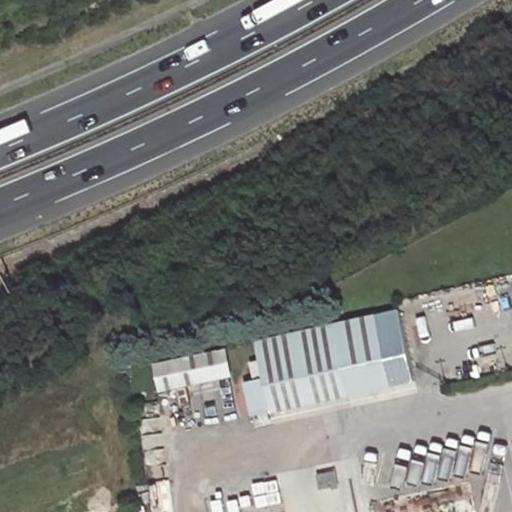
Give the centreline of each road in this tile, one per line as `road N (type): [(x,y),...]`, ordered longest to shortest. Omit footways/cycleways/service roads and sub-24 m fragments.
road 1 (motorway): [(0,206),(294,69),(418,0)]
road 2 (unknown): [(511,408),(429,414),(218,463),(204,484),(205,511)]
road 3 (motorway): [(312,0),(0,148)]
